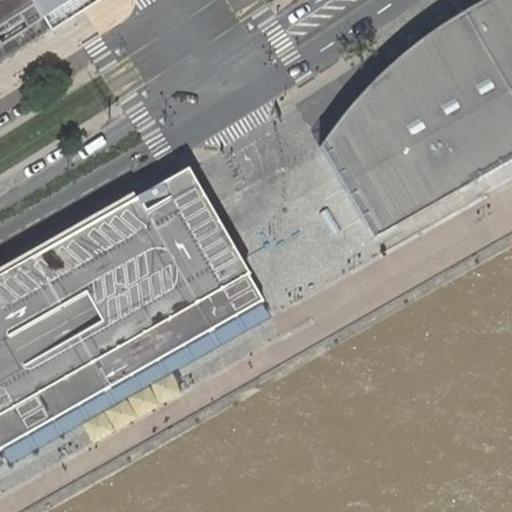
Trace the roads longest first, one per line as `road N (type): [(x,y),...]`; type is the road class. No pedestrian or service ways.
road 1 (secondary): [(0,233),(228,110)]
road 2 (secondary): [(209,83),(0,206)]
road 3 (secondary): [(228,110),(396,0)]
road 4 (residential): [(157,8),(0,111)]
road 5 (secondary): [(326,0),(209,83)]
